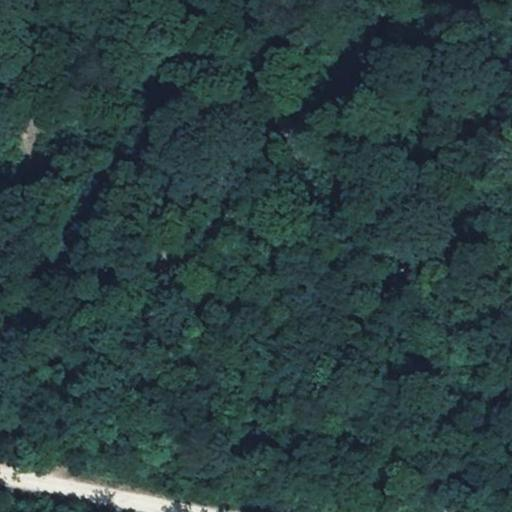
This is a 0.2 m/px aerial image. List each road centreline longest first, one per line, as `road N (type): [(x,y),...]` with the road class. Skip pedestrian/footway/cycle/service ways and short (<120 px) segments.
road 1 (track): [(184,230),(145,269),(47,485),(47,511)]
road 2 (track): [(174,511),(0,475)]
